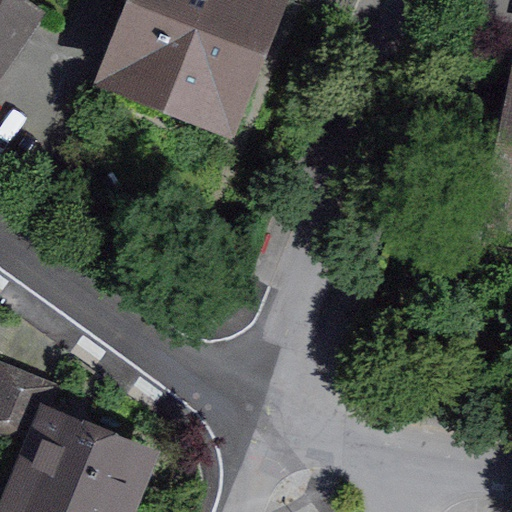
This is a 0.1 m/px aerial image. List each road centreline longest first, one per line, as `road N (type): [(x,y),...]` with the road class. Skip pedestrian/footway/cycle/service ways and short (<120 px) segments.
road 1 (residential): [(279,407),(342,198),(425,0)]
road 2 (residential): [(279,407),(157,349),(0,236)]
road 3 (residential): [(410,449),(279,407)]
